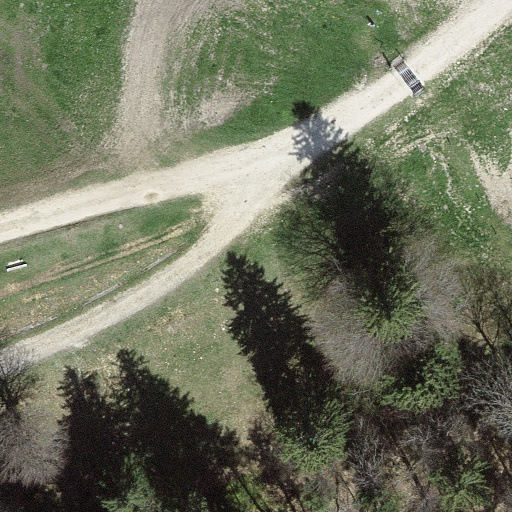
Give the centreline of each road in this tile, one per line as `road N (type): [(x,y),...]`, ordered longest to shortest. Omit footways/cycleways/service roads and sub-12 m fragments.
road 1 (track): [(0,357),(165,278),(226,228),(276,162)]
road 2 (track): [(0,230),(155,183),(276,162)]
road 3 (track): [(276,162),(407,77),(504,0)]
